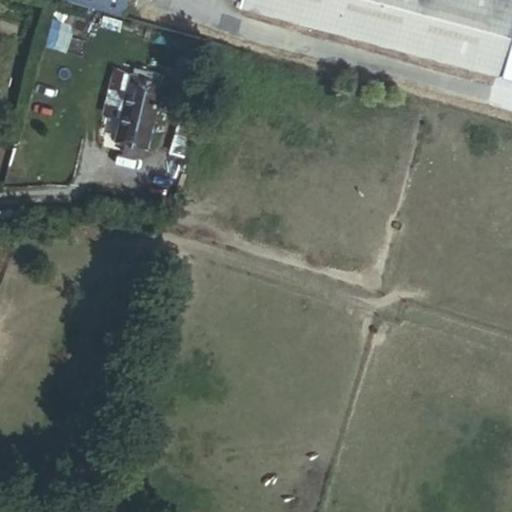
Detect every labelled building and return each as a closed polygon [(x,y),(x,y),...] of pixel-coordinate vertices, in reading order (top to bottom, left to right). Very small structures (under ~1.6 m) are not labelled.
[(124,0),(93,0),(122,9),(124,0)] [(511,0),(238,0),(506,52),(511,16),(511,0)] [(199,87),(207,62),(180,54),(173,79),(199,87)] [(161,81),(133,75),(118,140),(124,141),(146,146),(161,81)] [(146,146),(124,141),(121,154),(143,159),(146,146)]
